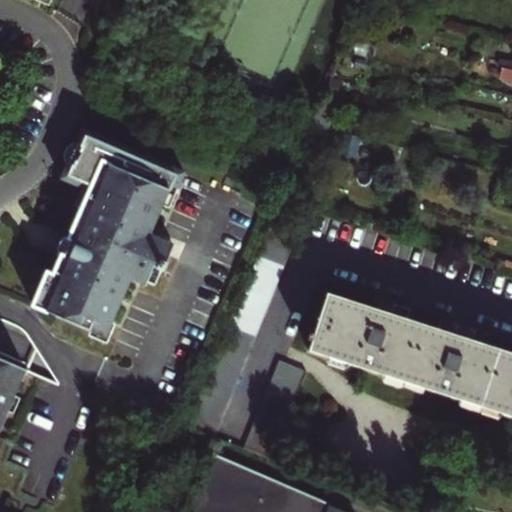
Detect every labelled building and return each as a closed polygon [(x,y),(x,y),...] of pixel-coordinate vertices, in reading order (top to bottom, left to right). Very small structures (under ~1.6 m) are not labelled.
[(511,69),(502,67),(500,77),(511,80),(511,69)] [(328,130),(333,106),(317,102),(313,126),(328,130)] [(67,237),(70,239),(63,254),(60,254),(59,256),(52,273),(43,292),(38,290),(32,304),(95,331),(102,334),(108,320),(114,323),(134,277),(144,278),(150,263),(158,266),(170,241),(147,232),(159,204),(167,185),(175,188),(181,172),(80,129),(74,142),(64,165),(59,179),(79,187),(86,190),(79,206),(67,235),(67,237)] [(61,156),(64,165),(74,142),(69,144),(61,156)] [(166,207),(175,188),(167,185),(159,204),(166,207)] [(86,190),(79,187),(72,204),(79,206),(86,190)] [(186,426),(212,436),(292,237),(267,227),(186,426)] [(67,237),(67,235),(62,238),(61,244),(59,254),(59,256),(60,254),(63,254),(70,239),(67,237)] [(144,278),(151,281),(158,266),(150,263),(144,278)] [(43,270),(38,290),(43,292),(52,273),(43,270)] [(511,354),(327,295),(314,335),(309,334),(307,341),(311,342),(308,352),(325,357),(346,364),(384,377),(405,383),(425,390),(462,402),(482,409),(502,415),(511,418),(511,354)] [(118,324),(114,323),(108,320),(102,334),(95,331),(93,335),(111,343),(118,324)] [(346,364),(325,357),(323,364),(344,371),(346,364)] [(0,511),(0,422),(23,370),(0,360),(0,511)] [(278,362),(243,448),(268,458),(302,373),(278,362)] [(405,383),(384,377),(381,383),(402,390),(405,383)] [(405,383),(402,390),(423,397),(425,390),(405,383)] [(482,409),(462,402),(460,408),(480,415),(482,409)] [(482,409),(480,415),(500,421),(502,415),(482,409)] [(345,511),(208,452),(182,511),(345,511)]
